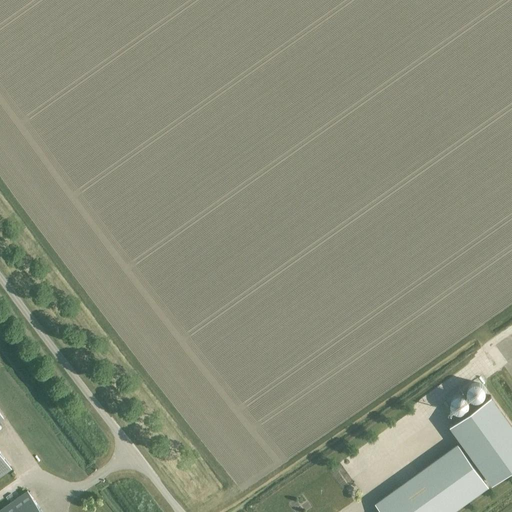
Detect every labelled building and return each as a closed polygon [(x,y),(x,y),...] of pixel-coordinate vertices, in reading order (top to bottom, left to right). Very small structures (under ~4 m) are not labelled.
[(459,394),(468,402),(475,394),(465,386),(459,394)] [(511,427),(490,397),(449,426),(490,483),(511,467),(511,427)] [(0,413),(0,473),(10,466),(0,451),(0,420),(4,418),(0,413)] [(458,445),(377,503),(382,511),(450,511),(487,485),(458,445)] [(398,464),(401,470),(410,466),(407,460),(398,464)] [(42,511),(27,491),(0,510),(0,511),(42,511)]
